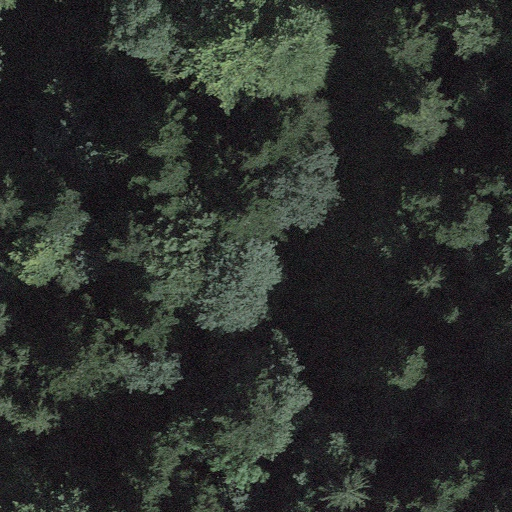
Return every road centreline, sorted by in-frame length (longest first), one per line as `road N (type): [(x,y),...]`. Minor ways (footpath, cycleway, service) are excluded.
road 1 (track): [(270,511),(344,341),(358,282),(362,0)]
road 2 (track): [(0,495),(275,313),(359,228)]
